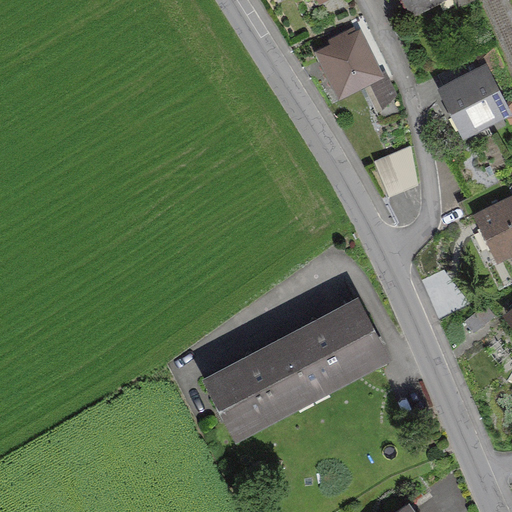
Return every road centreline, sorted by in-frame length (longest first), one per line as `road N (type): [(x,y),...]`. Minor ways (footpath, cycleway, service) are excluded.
road 1 (unclassified): [(499,511),(380,242)]
road 2 (residential): [(360,0),(402,80),(425,154),(425,223),(380,242)]
road 3 (unclassified): [(380,242),(231,0)]
